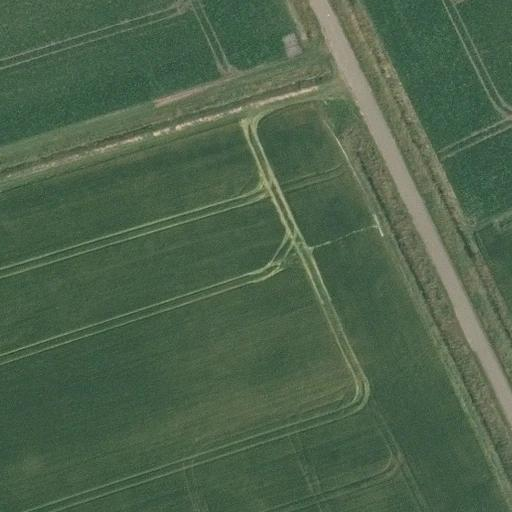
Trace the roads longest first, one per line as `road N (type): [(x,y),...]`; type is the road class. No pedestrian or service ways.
road 1 (unclassified): [(511,421),(314,0)]
road 2 (track): [(0,189),(353,83)]
road 3 (track): [(337,49),(0,152)]
